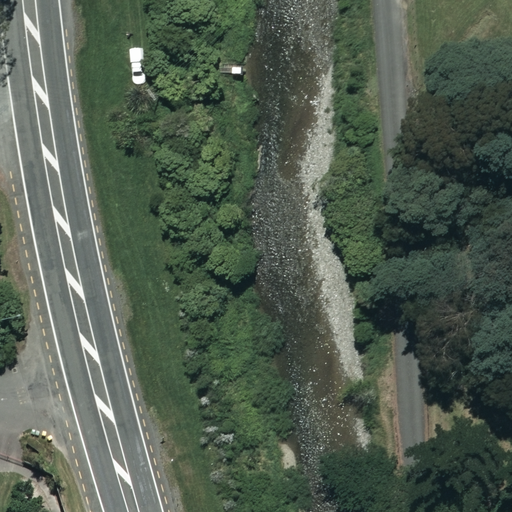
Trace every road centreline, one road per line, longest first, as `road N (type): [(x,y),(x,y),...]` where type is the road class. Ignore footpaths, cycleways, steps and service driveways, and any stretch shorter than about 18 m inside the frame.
road 1 (trunk): [(25,0),(63,228),(133,511)]
road 2 (unclassified): [(436,511),(413,431),(399,95),(385,0)]
